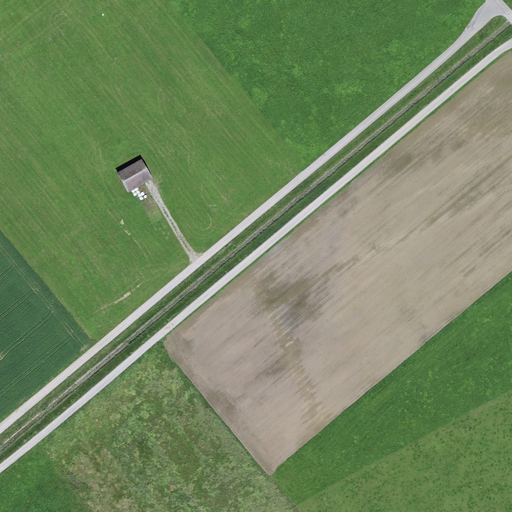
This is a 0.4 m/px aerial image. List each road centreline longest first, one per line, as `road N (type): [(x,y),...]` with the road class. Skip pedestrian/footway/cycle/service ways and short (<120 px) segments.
road 1 (track): [(0,470),(511,42)]
road 2 (track): [(0,430),(437,66),(497,2)]
